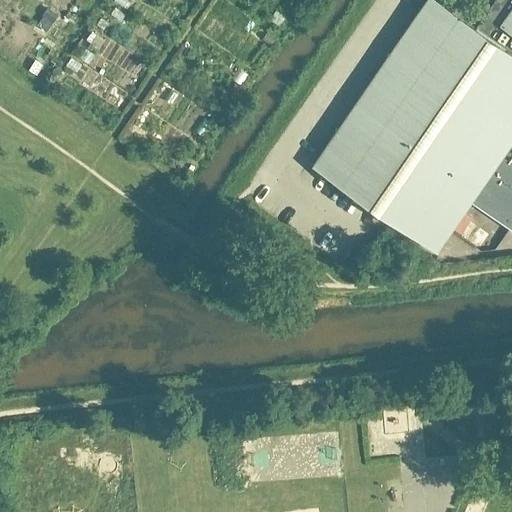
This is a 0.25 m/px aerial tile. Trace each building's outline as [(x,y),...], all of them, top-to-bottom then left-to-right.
[(114,0),(112,4),(122,12),(131,0),(114,0)] [(511,3),(506,0),(494,0),(476,27),(435,0),(426,0),(312,165),(437,251),(471,201),(511,229),(511,3)] [(47,8),(42,14),(51,22),(57,16),(47,8)] [(276,10),(269,20),(279,27),(286,17),(276,10)] [(97,51),(103,43),(89,34),(84,43),(97,51)] [(363,86),(388,45),(372,35),(346,76),(363,86)] [(53,67),(48,75),(56,80),(61,72),(53,67)] [(110,475),(82,476),(83,491),(70,492),(71,511),(83,511),(112,510),(110,475)]
